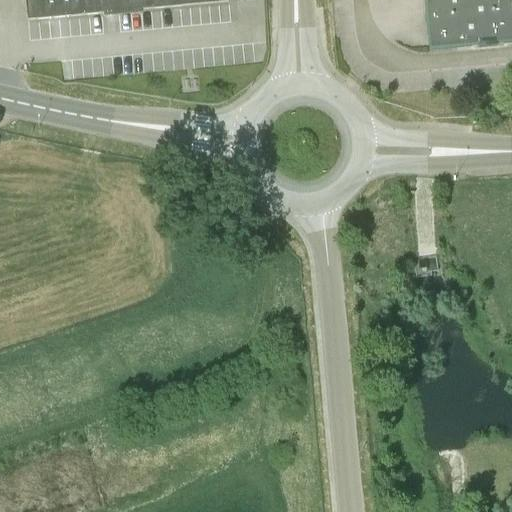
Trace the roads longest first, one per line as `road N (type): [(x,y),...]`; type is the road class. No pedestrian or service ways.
road 1 (unclassified): [(350,511),(320,200)]
road 2 (tertiary): [(247,139),(0,99)]
road 3 (tertiary): [(511,151),(362,150)]
